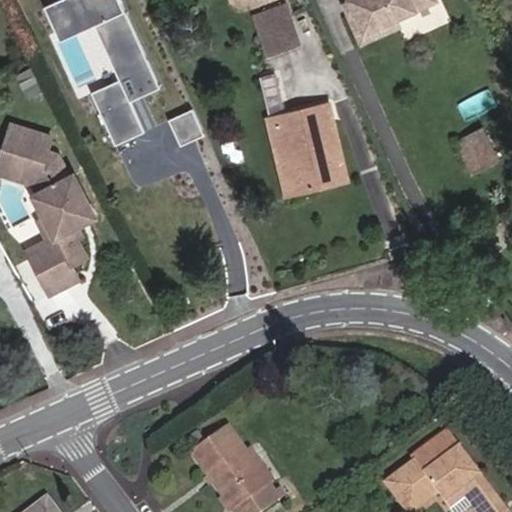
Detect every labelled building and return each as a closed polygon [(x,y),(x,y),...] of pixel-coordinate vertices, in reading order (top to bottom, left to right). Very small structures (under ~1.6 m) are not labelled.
[(140,96),(161,89),(128,0),(40,0),(57,44),(65,41),(83,89),(92,85),(113,144),(152,130),(140,96)] [(280,0),(278,0),(265,5),(279,43),(295,37),(280,0)] [(349,0),(352,5),(357,17),(350,20),(359,41),(437,6),(434,0),(349,0)] [(265,5),(250,11),(264,48),(279,43),(265,5)] [(352,5),(345,8),(350,20),(357,17),(352,5)] [(275,83),(262,86),(270,119),(283,116),(275,83)] [(196,108),(171,118),(182,144),(206,135),(196,108)] [(282,121),(300,198),(347,187),(329,112),(282,121)] [(287,200),(300,198),(282,121),(270,124),(287,200)] [(45,137),(4,126),(0,138),(0,164),(8,170),(33,177),(38,189),(25,196),(37,218),(54,251),(39,258),(36,243),(19,251),(42,295),(71,280),(62,265),(78,258),(64,230),(61,223),(84,212),(65,175),(62,178),(51,155),(40,153),(45,137)] [(473,126),(453,137),(469,168),(489,159),(473,126)] [(469,168),(453,137),(447,139),(462,171),(469,168)] [(8,170),(0,164),(0,180),(17,190),(25,196),(38,189),(33,177),(8,170)] [(88,218),(84,212),(61,223),(64,230),(88,218)] [(37,218),(25,224),(36,243),(39,258),(54,251),(37,218)] [(247,423),(211,449),(257,511),(278,511),(301,495),(247,423)] [(511,479),(474,428),(438,454),(440,456),(409,478),(432,509),(462,487),(467,493),(490,478),(508,503),(511,500),(511,479)] [(502,508),(508,503),(490,478),(467,493),(474,504),(491,492),(502,508)] [(47,503),(51,508),(54,511),(77,511),(63,492),(47,503)]
